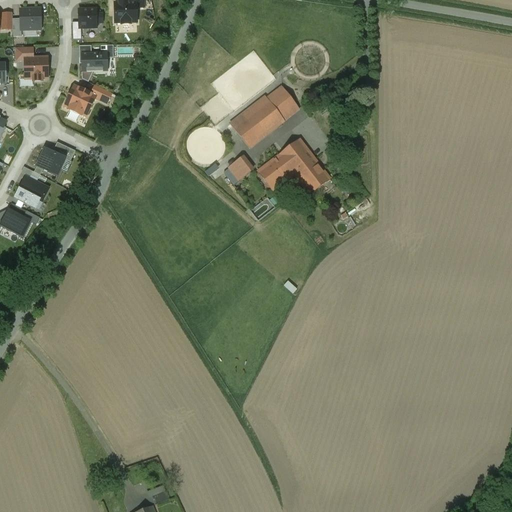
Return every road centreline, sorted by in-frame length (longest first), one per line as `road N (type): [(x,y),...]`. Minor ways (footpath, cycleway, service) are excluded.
road 1 (residential): [(0,350),(115,162)]
road 2 (residential): [(115,162),(196,0)]
road 3 (unclassified): [(372,0),(511,23)]
road 4 (residential): [(40,127),(63,55),(62,0)]
